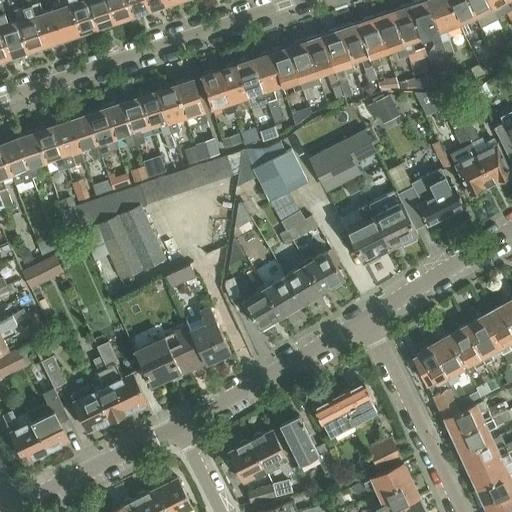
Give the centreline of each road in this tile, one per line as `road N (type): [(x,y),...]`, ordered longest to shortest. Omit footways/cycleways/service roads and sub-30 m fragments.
road 1 (residential): [(298,0),(0,103)]
road 2 (residential): [(182,424),(368,320)]
road 3 (residential): [(368,320),(459,511)]
road 4 (residential): [(11,509),(182,424)]
road 5 (residential): [(368,320),(511,234)]
